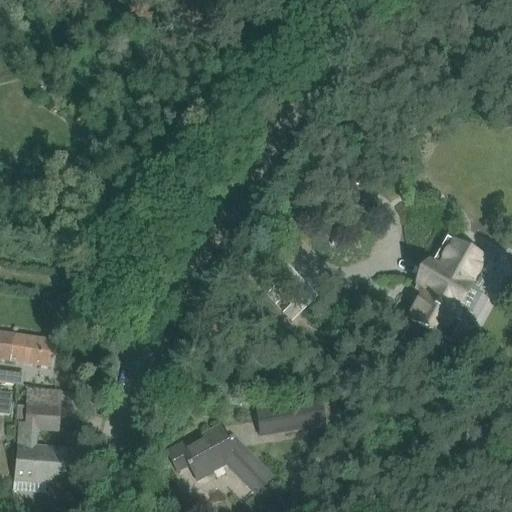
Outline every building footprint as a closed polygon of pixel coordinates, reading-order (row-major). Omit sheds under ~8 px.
[(427,292),(411,321),(450,343),(467,313),(472,316),(484,294),(480,292),(466,285),(481,258),(447,239),(432,266),(429,264),(417,286),(427,292)] [(323,303),(284,262),(272,274),(310,315),(323,303)] [(55,343),(0,335),(0,360),(12,362),(51,368),(55,343)] [(0,393),(0,415),(9,417),(12,395),(0,393)] [(256,412),(260,438),(326,429),(322,402),(256,412)] [(58,432),(60,408),(29,405),(27,429),(20,428),(15,492),(45,495),(46,485),(73,487),(76,451),(34,448),(36,430),(58,432)] [(230,442),(228,444),(220,428),(169,455),(178,471),(189,465),(198,482),(213,474),(212,472),(227,464),(256,494),(271,480),(242,449),(243,448),(235,439),(233,440),(232,440),(231,439),(229,441),(230,442)] [(67,501),(65,511),(77,511),(78,502),(67,501)]
